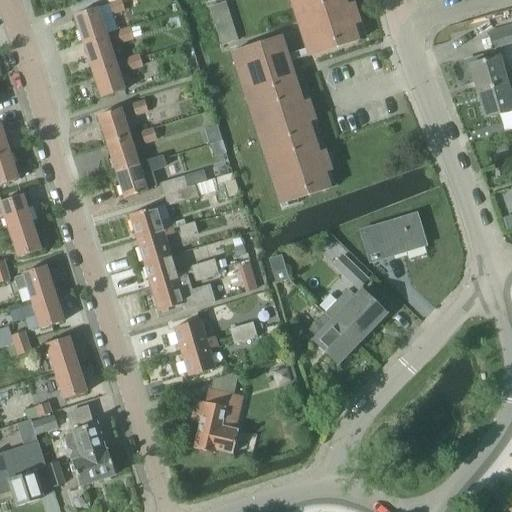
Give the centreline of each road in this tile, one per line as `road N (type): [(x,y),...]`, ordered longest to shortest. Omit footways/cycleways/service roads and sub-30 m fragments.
road 1 (residential): [(163,511),(3,0)]
road 2 (unclassified): [(492,276),(348,434),(334,485)]
road 3 (residential): [(492,276),(405,30)]
road 4 (unclassified): [(436,511),(504,426),(511,402)]
